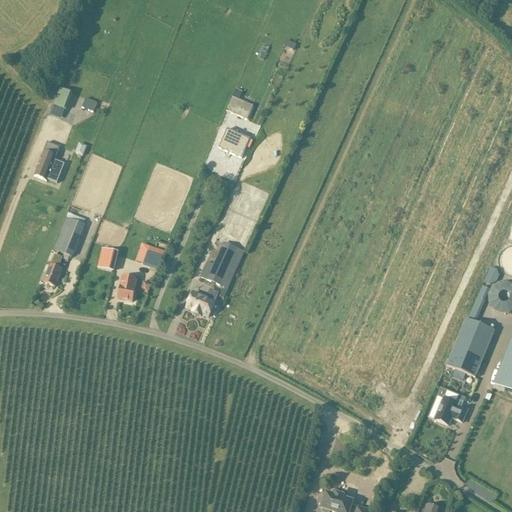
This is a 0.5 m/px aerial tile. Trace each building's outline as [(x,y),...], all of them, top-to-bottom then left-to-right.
[(67,112),(73,95),(60,90),(54,107),(67,112)] [(236,90),(226,113),(237,117),(243,120),(247,122),(253,107),(239,101),(242,93),(236,90)] [(81,109),(93,114),(97,105),(85,100),(81,109)] [(219,150),(241,160),(250,141),(227,130),(219,150)] [(43,154),(34,177),(46,182),(47,181),(57,185),(65,165),(54,161),(55,159),(60,148),(48,143),(43,154)] [(236,162),(231,172),(238,175),(243,166),(236,162)] [(63,226),(53,251),(72,259),(82,234),(85,226),(66,218),(63,226)] [(207,264),(201,278),(227,290),(244,253),(224,244),(214,267),(207,264)] [(114,273),(119,254),(102,250),(97,269),(114,273)] [(163,258),(147,253),(143,267),(158,272),(163,258)] [(55,288),(62,270),(58,269),(62,259),(54,256),(43,284),(55,288)] [(511,282),(509,282),(501,282),(501,275),(494,272),(491,272),(487,279),(495,282),(489,294),(489,307),(501,313),(511,312),(511,282)] [(117,301),(133,303),(135,291),(137,281),(122,277),(121,281),(117,301)] [(142,290),(149,293),(151,287),(145,284),(142,290)] [(193,292),(185,310),(192,313),(192,315),(202,319),(202,318),(209,320),(217,303),(216,302),(219,294),(210,290),(206,298),(193,292)] [(447,367),(475,379),(494,333),(466,321),(447,367)] [(511,344),(495,387),(511,393),(511,344)] [(457,406),(444,400),(435,422),(448,427),(452,419),(455,421),(462,424),(467,412),(460,409),(456,408),(457,406)] [(325,494),(320,509),(322,510),(322,511),(321,511),(368,511),(356,508),(355,511),(349,510),(352,503),(342,499),(343,498),(335,495),(335,497),(325,494)]
